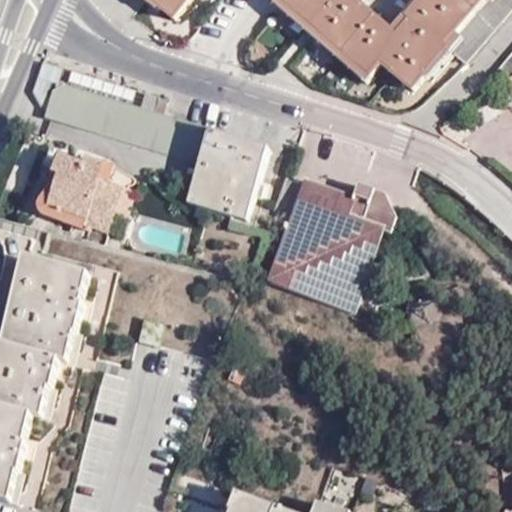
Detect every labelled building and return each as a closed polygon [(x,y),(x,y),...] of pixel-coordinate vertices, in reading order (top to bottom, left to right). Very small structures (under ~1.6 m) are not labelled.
[(138,0),(172,29),(196,0),(138,0)] [(284,0),(278,8),(312,37),(368,86),(385,66),(416,93),(452,52),(467,65),(511,12),(511,0),(425,0),(409,19),(407,17),(394,32),(380,20),(357,0),(284,0)] [(511,57),(489,84),(495,92),(510,81),(511,79),(511,57)] [(202,168),(190,206),(250,224),(272,151),(68,88),(55,96),(49,118),(48,121),(202,168)] [(110,236),(127,191),(112,185),(117,170),(88,160),(86,166),(62,157),(56,176),(61,177),(51,209),(47,219),(87,233),(88,230),(110,237),(110,236)] [(286,181),(273,217),(293,224),(270,284),(354,315),(367,281),(378,286),(385,269),(373,264),(385,233),(386,229),(352,216),(357,201),(308,183),(306,189),(286,181)] [(394,236),(399,220),(389,197),(363,187),(357,201),(352,216),(386,229),(385,233),(394,236)] [(139,195),(127,191),(110,236),(123,240),(139,195)] [(93,278),(40,265),(19,352),(8,349),(0,382),(0,501),(14,505),(21,476),(23,477),(25,466),(30,446),(29,446),(36,419),(46,422),(51,402),(53,393),(56,394),(64,364),(71,366),(75,352),(78,337),(80,338),(88,308),(86,307),(93,278)] [(166,328),(149,324),(144,345),(162,349),(166,328)] [(347,511),(319,503),(316,511),(285,511),(242,496),(235,511),(347,511)]
